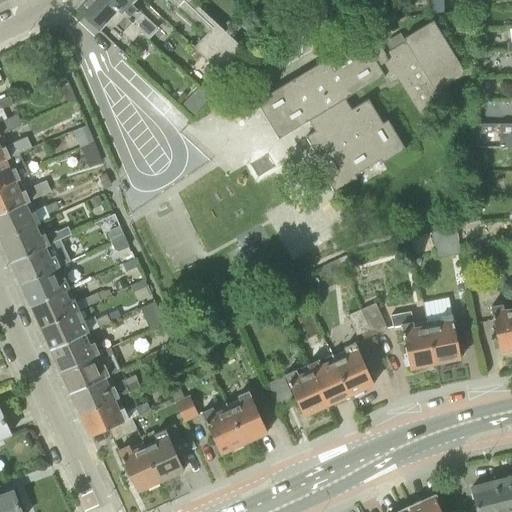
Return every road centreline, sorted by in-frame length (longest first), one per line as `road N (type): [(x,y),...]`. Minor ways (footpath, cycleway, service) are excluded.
road 1 (tertiary): [(254,511),(389,449),(511,412)]
road 2 (residential): [(97,511),(0,302)]
